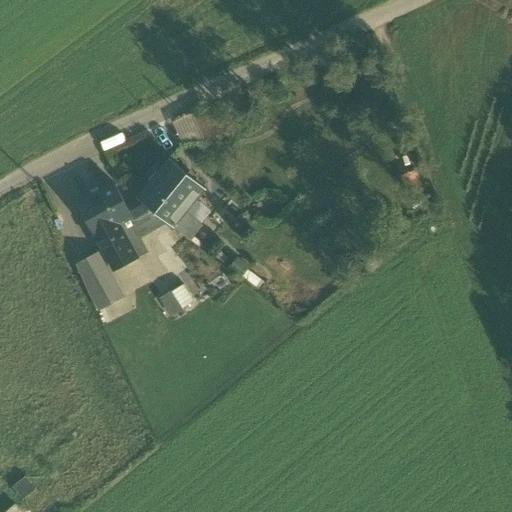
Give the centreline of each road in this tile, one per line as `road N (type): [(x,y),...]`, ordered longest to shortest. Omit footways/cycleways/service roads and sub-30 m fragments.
road 1 (residential): [(404,0),(0,191)]
road 2 (track): [(369,16),(511,364)]
